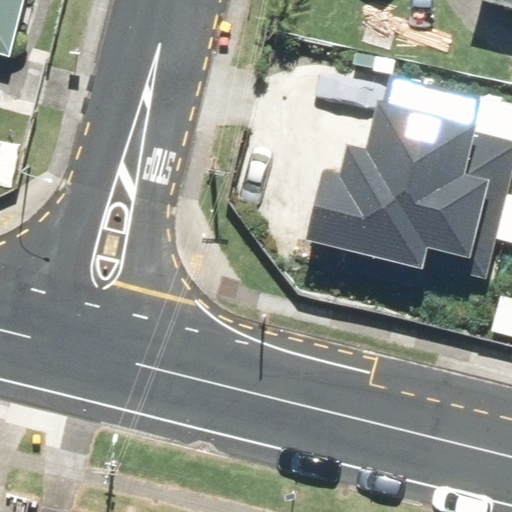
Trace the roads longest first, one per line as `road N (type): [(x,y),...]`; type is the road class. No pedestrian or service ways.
road 1 (tertiary): [(120,357),(511,454)]
road 2 (residential): [(40,338),(102,150),(162,43)]
road 3 (residential): [(162,43),(164,163),(120,357)]
